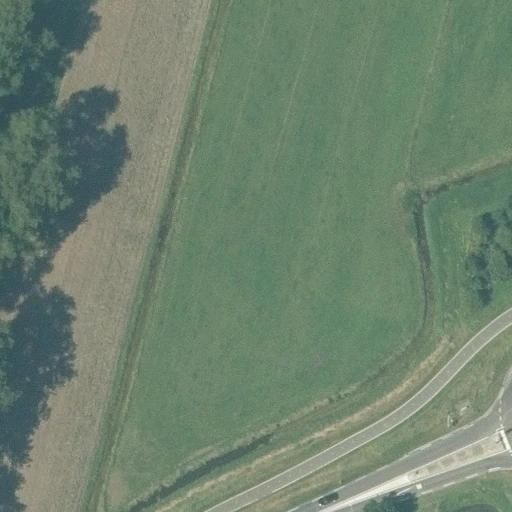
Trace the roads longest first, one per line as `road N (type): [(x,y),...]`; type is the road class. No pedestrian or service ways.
road 1 (primary): [(511,414),(423,455),(370,494)]
road 2 (primary): [(370,494),(511,454)]
